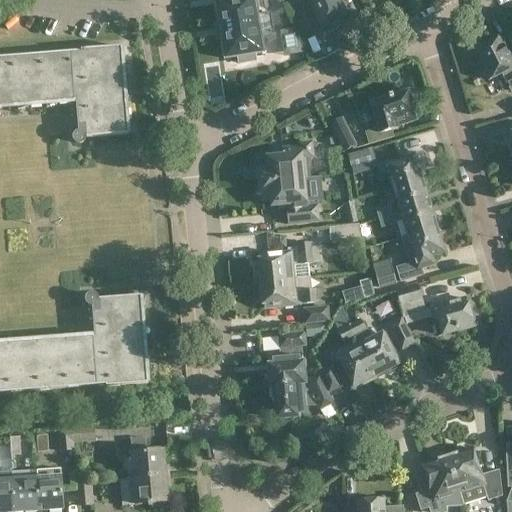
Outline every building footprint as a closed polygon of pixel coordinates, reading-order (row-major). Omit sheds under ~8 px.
[(229,0),(217,2),(226,59),(237,57),(239,63),(255,61),(254,54),(265,52),(262,35),(272,34),(269,14),(259,16),(256,0),(229,0)] [(337,26),(336,25),(348,19),(341,6),(343,6),(339,0),(322,0),(310,7),(323,32),(326,30),(327,32),(337,26)] [(511,92),(511,91),(511,62),(500,39),(488,45),(485,44),(479,47),(478,50),(475,52),(484,69),(483,72),(486,77),(488,78),(489,80),(502,74),(511,92)] [(0,393),(105,385),(106,387),(147,384),(141,296),(99,299),(99,300),(97,300),(97,299),(96,298),(96,297),(95,296),(93,295),(92,295),(91,295),(90,295),(89,295),(87,296),(86,298),(86,299),(85,301),(86,302),(86,303),(87,304),(88,306),(90,306),(92,306),(94,337),(0,343),(0,107),(76,101),(79,132),(78,133),(77,133),(76,134),(74,135),(74,136),(74,137),(74,138),(74,139),(74,140),(75,141),(76,142),(76,143),(78,143),(80,144),(81,143),(82,143),(84,142),(84,141),(84,140),(85,139),(85,138),(87,137),(87,138),(128,135),(121,47),(80,50),(80,52),(0,58),(0,393)] [(413,110),(408,93),(407,92),(406,91),(405,90),(404,89),(403,88),(401,88),(400,88),(398,88),(397,88),(395,89),(394,90),(393,91),(392,93),(392,94),(392,96),(392,97),(378,101),(376,103),(372,104),(379,128),(365,133),(369,145),(390,139),(388,132),(398,129),(397,124),(416,118),(416,116),(413,117),(411,110),(413,110)] [(313,118),(306,121),(310,128),(317,125),(313,118)] [(330,125),(345,153),(356,147),(342,119),(330,125)] [(258,170),(255,172),(256,179),(259,180),(259,184),(308,179),(306,159),(313,158),(311,144),(299,145),(300,148),(294,149),(294,150),(283,151),(284,157),(267,159),(257,160),(258,166),(258,170)] [(354,176),(378,168),(372,149),(348,156),(354,176)] [(422,181),(421,178),(421,172),(420,167),(425,165),(422,154),(414,156),(414,157),(386,165),(393,189),(422,181)] [(310,196),(308,179),(259,184),(260,187),(257,189),(258,196),(261,197),(261,201),(268,201),(268,202),(272,202),(272,207),(288,205),(289,210),(286,210),(287,225),(318,222),(316,202),(300,203),(299,197),(310,196)] [(429,204),(426,194),(426,188),(422,183),(422,181),(393,189),(401,213),(429,204)] [(408,237),(436,228),(435,226),(436,220),(432,215),(429,204),(401,213),(408,236),(408,237)] [(377,211),(379,219),(392,216),(389,207),(377,211)] [(382,228),(394,224),(392,216),(379,219),(382,228)] [(358,226),(328,227),(330,243),(361,241),(358,226)] [(419,270),(435,265),(432,256),(443,252),(440,241),(440,235),(437,230),(436,228),(408,237),(408,236),(401,238),(409,265),(396,269),(401,282),(421,276),(419,270)] [(260,269),(257,272),(258,278),(261,281),(261,283),(309,278),(307,265),(322,263),(321,249),(311,250),(310,244),(297,245),(298,252),(289,253),(289,254),(259,257),(260,269)] [(378,287),(394,282),(390,264),(373,268),(378,287)] [(316,303),(315,290),(310,291),(309,278),(261,283),(261,285),(259,288),(260,295),(263,297),(264,309),(316,303)] [(358,283),(363,302),(374,299),(369,281),(358,283)] [(418,286),(396,293),(403,318),(430,310),(432,317),(434,323),(438,321),(443,336),(474,327),(473,323),(474,321),(472,314),(470,312),(466,299),(424,311),(421,300),(422,299),(418,286)] [(327,308),(304,311),(305,324),(315,323),(329,322),(327,308)] [(401,319),(388,326),(401,350),(414,344),(401,319)] [(396,365),(398,364),(383,335),(369,342),(365,334),(367,333),(360,320),(349,326),(375,376),(385,371),(389,372),(395,369),(396,365)] [(329,322),(315,323),(317,337),(319,337),(329,323),(329,322)] [(365,381),(375,376),(349,326),(338,332),(344,345),(346,344),(350,352),(337,359),(352,388),(354,387),(358,388),(364,385),(365,381)] [(301,347),(305,346),(304,334),(278,336),(280,349),(283,348),(284,358),(269,360),(270,372),(267,374),(268,382),(271,384),(271,387),(304,384),(304,381),(301,347)] [(328,393),(340,388),(331,367),(319,373),(328,393)] [(310,380),(304,381),(304,384),(271,387),(272,398),(275,401),(277,419),(280,419),(282,421),(290,421),(292,418),(304,416),(302,399),(315,398),(320,410),(332,405),(319,376),(310,380)] [(93,429),(69,430),(69,443),(94,442),(93,429)] [(70,453),(69,443),(69,430),(57,431),(58,454),(70,453)] [(10,438),(11,456),(20,456),(19,438),(10,438)] [(147,453),(131,454),(133,480),(167,477),(166,467),(164,467),(163,451),(160,452),(160,449),(147,450),(147,453)] [(451,454),(449,457),(447,457),(464,505),(487,498),(488,502),(502,497),(499,470),(481,476),(472,449),(462,453),(459,451),(451,454)] [(426,477),(414,482),(418,495),(412,497),(417,511),(425,508),(425,511),(441,511),(441,509),(462,506),(464,505),(447,457),(446,458),(443,456),(435,459),(433,462),(423,465),(426,477)] [(39,511),(63,509),(61,469),(36,471),(39,511)] [(14,511),(24,511),(39,511),(36,471),(12,473),(14,511)] [(1,473),(0,473),(0,511),(14,511),(12,473),(1,473)] [(166,487),(168,487),(167,477),(133,480),(118,481),(121,507),(135,505),(135,506),(147,505),(147,507),(151,506),(151,507),(165,506),(165,503),(168,503),(166,487)] [(92,506),(91,484),(78,485),(79,506),(92,506)] [(403,511),(403,507),(384,508),(384,501),(370,501),(368,499),(362,500),(360,502),(356,502),(356,511),(403,511)]
